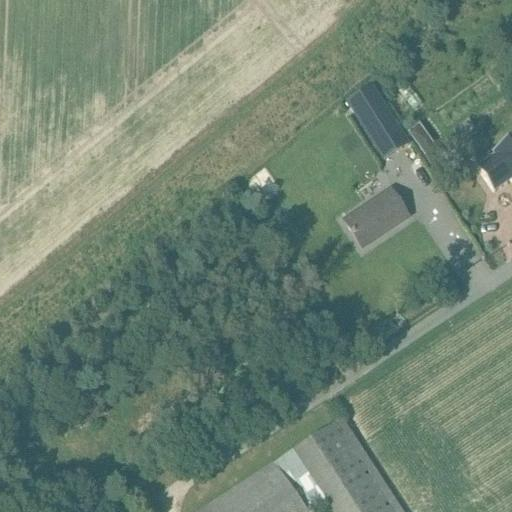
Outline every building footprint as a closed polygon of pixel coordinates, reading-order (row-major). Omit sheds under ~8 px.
[(371,87),(346,104),(377,152),(402,135),(371,87)] [(469,122),(454,131),(470,158),(485,149),(469,122)] [(428,140),(418,147),(430,164),(440,157),(428,140)] [(495,157),(476,170),(486,184),(493,194),(511,181),(511,140),(492,154),(495,157)] [(416,177),(397,149),(384,158),(402,186),(416,177)] [(281,203),(289,214),(299,206),(303,212),(331,190),(317,172),(288,194),(289,196),(281,203)] [(408,219),(390,192),(344,224),(359,247),(383,231),(385,234),(408,219)] [(273,466),(202,511),(313,511),(327,503),(333,511),(400,511),(342,422),(294,452),(295,453),(273,466)]
